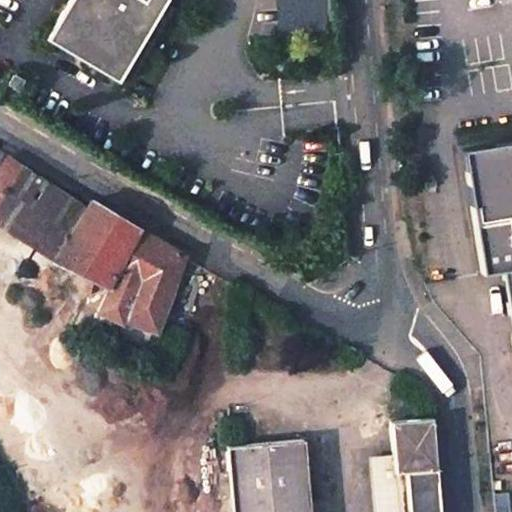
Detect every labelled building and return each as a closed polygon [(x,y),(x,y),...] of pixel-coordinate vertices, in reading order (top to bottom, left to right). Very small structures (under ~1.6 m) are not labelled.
[(65,0),(43,39),(115,81),(162,0),(65,0)] [(18,79),(9,74),(3,84),(12,89),(18,79)] [(475,277),(495,274),(511,374),(511,143),(454,154),(475,277)] [(4,153),(0,159),(0,194),(21,163),(4,153)] [(54,185),(21,163),(0,194),(0,224),(20,238),(54,185)] [(84,206),(54,185),(20,238),(50,258),(84,206)] [(181,254),(89,199),(84,206),(50,258),(106,284),(95,308),(118,319),(119,317),(153,332),(181,254)] [(437,511),(430,422),(391,424),(393,453),(395,472),(396,489),(378,492),(379,511),(306,511),(300,438),(226,445),(231,511),(437,511)] [(375,455),(378,492),(396,489),(395,472),(393,453),(384,454),(375,455)]
